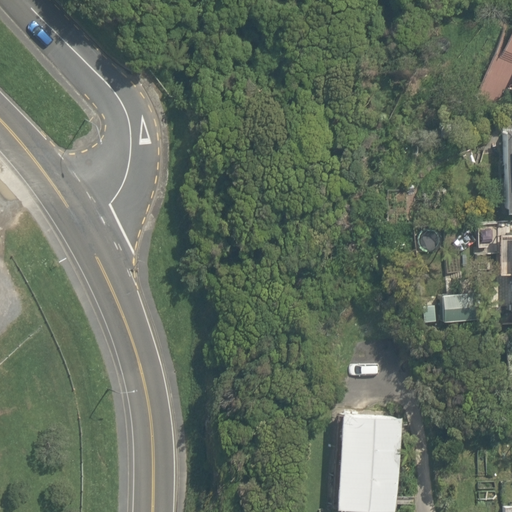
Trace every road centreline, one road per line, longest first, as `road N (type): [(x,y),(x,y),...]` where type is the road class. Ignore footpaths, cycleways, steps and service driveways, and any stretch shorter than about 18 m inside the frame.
road 1 (secondary): [(81,228),(109,284),(143,392),(151,511)]
road 2 (residential): [(20,0),(90,71),(123,133),(118,180),(81,228)]
road 3 (secondary): [(0,119),(81,228)]
